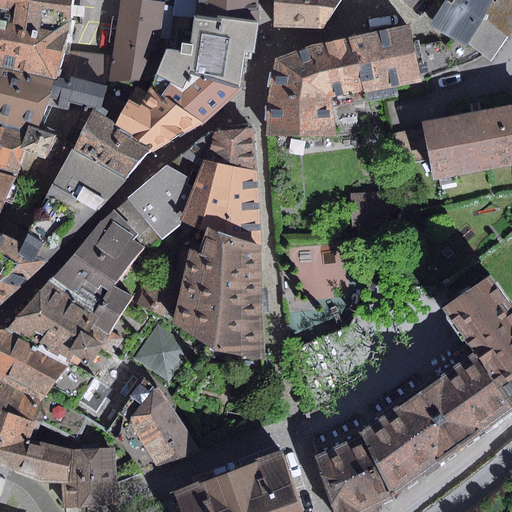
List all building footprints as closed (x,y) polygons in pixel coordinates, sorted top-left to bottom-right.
[(20,0),(0,0),(0,65),(56,77),(66,43),(71,7),(20,0)] [(164,4),(141,0),(120,0),(109,82),(153,78),(164,4)] [(258,0),(174,0),(173,16),(195,16),(259,23),(258,0)] [(273,0),(270,26),(323,29),(338,0),(273,0)] [(492,0),(454,0),(452,4),(445,0),(428,27),(452,39),(467,48),(468,44),(483,21),(493,1),(492,0)] [(497,0),(495,3),(493,1),(483,21),(508,38),(511,33),(511,0),(497,0)] [(254,53),(259,23),(195,16),(189,45),(181,44),(181,50),(166,50),(157,75),(170,83),(182,89),(191,70),(240,90),(243,51),(254,53)] [(508,38),(483,21),(468,44),(484,56),(492,62),(508,38)] [(410,24),(348,38),(365,93),(420,82),(414,45),(410,24)] [(266,136),(333,135),(371,133),(371,127),(374,127),(372,101),(368,103),(365,93),(348,38),(329,42),(275,58),(266,102),(266,136)] [(452,39),(445,46),(461,65),(484,56),(468,44),(467,48),(452,39)] [(441,42),(414,45),(420,82),(461,65),(445,46),(441,42)] [(43,131),(50,107),(56,77),(0,65),(0,124),(26,131),(29,126),(43,131)] [(182,89),(170,83),(157,75),(150,88),(162,95),(161,97),(203,124),(240,90),(191,70),(182,89)] [(69,81),(56,77),(50,107),(69,109),(70,103),(92,109),(104,117),(108,112),(101,108),(106,88),(70,78),(69,81)] [(151,152),(203,124),(161,97),(162,95),(150,88),(148,91),(140,106),(128,100),(115,126),(134,137),(133,139),(151,152)] [(511,106),(477,113),(422,124),(434,181),(511,165),(511,106)] [(126,180),(151,152),(133,139),(134,137),(115,126),(104,117),(92,109),(71,150),(126,180)] [(56,136),(43,131),(29,126),(26,131),(0,124),(0,170),(16,175),(25,152),(46,160),(56,136)] [(210,131),(180,155),(195,164),(200,166),(202,160),(258,170),(254,129),(210,131)] [(126,180),(71,150),(51,186),(94,209),(126,180)] [(161,240),(172,229),(183,221),(193,188),(187,185),(195,164),(180,155),(125,195),(161,240)] [(183,221),(207,229),(260,246),(258,170),(202,160),(200,166),(193,188),(183,221)] [(0,170),(0,212),(16,175),(0,170)] [(0,305),(12,297),(94,209),(51,186),(22,244),(0,231),(0,305)] [(387,191),(350,193),(352,229),(389,227),(387,191)] [(138,234),(111,211),(48,280),(94,311),(89,318),(110,333),(133,297),(116,286),(145,248),(133,240),(138,234)] [(266,359),(260,246),(207,229),(200,252),(189,248),(179,292),(171,324),(215,350),(266,359)] [(446,310),(476,354),(511,404),(511,300),(498,281),(493,277),(446,310)] [(48,280),(7,331),(77,367),(83,359),(91,365),(102,348),(113,354),(122,340),(110,333),(89,318),(94,311),(48,280)] [(171,324),(179,292),(150,280),(138,304),(171,324)] [(155,325),(133,358),(168,382),(190,348),(155,325)] [(91,420),(106,431),(145,377),(111,357),(96,378),(77,367),(7,331),(0,330),(0,379),(43,399),(91,420)] [(360,436),(314,457),(334,511),(379,511),(384,504),(393,500),(392,497),(511,409),(511,404),(476,354),(359,432),(360,436)] [(123,444),(145,473),(199,451),(159,387),(145,377),(106,431),(123,444)] [(0,467),(39,482),(61,485),(66,449),(29,438),(35,423),(43,399),(0,379),(0,467)] [(78,442),(91,420),(43,399),(35,423),(78,442)] [(114,448),(66,449),(61,485),(63,509),(119,505),(114,448)] [(301,511),(282,454),(174,493),(180,511),(301,511)]
